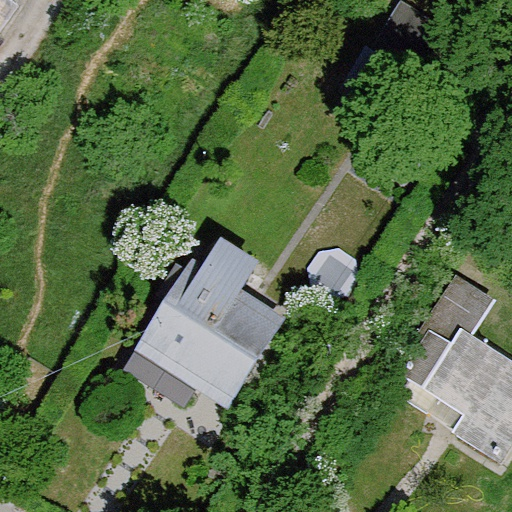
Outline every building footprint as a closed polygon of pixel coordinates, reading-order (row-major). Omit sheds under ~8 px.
[(430,94),(369,59),(354,84),(396,109),(406,93),(425,104),(430,94)] [(511,196),(500,219),(511,225),(511,196)] [(228,398),(271,330),(236,308),(257,273),(221,252),(202,287),(181,275),(165,300),(182,309),(155,353),(228,398)] [(460,337),(468,342),(488,306),(462,289),(428,339),(435,344),(450,353),(460,337)] [(501,462),(511,444),(511,368),(468,342),(460,337),(450,353),(435,344),(411,377),(472,417),(460,437),(501,462)]
